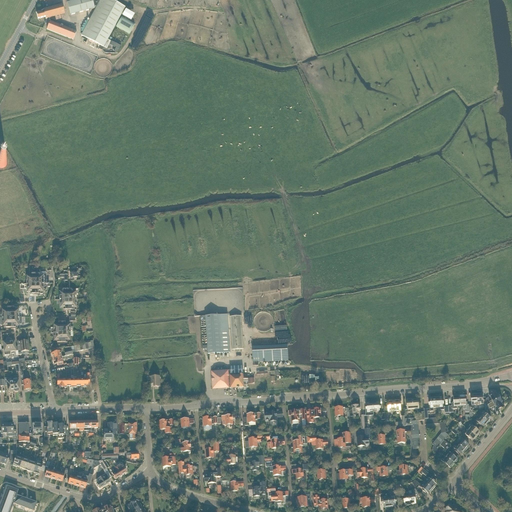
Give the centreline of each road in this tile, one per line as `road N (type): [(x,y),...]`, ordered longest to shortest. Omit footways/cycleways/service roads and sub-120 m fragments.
road 1 (residential): [(329,395),(511,375)]
road 2 (residential): [(150,471),(96,498),(0,472)]
road 3 (residential): [(455,483),(425,458),(334,465)]
